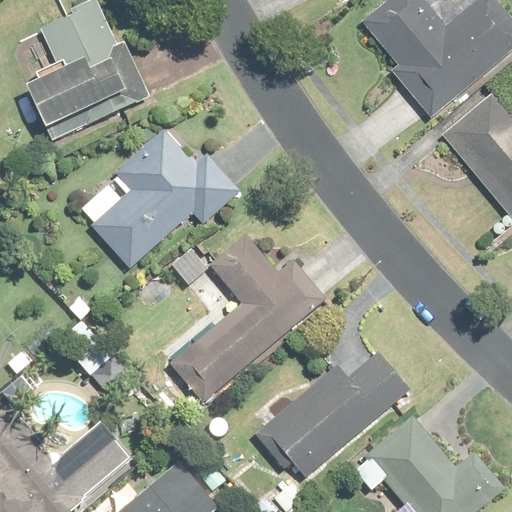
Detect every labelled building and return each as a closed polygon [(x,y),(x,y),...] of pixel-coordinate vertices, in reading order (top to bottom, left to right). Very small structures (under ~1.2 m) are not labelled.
[(153,99),(103,0),(91,0),(39,26),(56,60),(24,76),(58,146),(153,99)] [(430,0),(385,0),(360,20),(396,64),(385,73),(431,129),(511,62),(511,13),(501,0),(478,0),(450,23),(430,0)] [(511,104),(502,92),(450,134),(511,209),(511,104)] [(166,125),(78,207),(137,269),(200,210),(209,220),(247,184),(211,147),(198,159),(166,125)] [(169,360),(205,401),(332,290),(295,248),(282,259),(253,227),(211,264),(240,297),(169,360)] [(366,334),(254,432),(293,475),(404,378),(366,334)] [(0,486),(0,511),(75,511),(143,458),(104,410),(56,448),(11,392),(0,400),(0,482),(2,485),(0,486)] [(416,415),(356,468),(375,489),(388,478),(418,511),(472,511),(509,479),(472,437),(452,455),(416,415)] [(181,461),(117,511),(205,511),(215,504),(181,461)] [(306,511),(300,506),(310,496),(293,480),(261,511),(306,511)]
